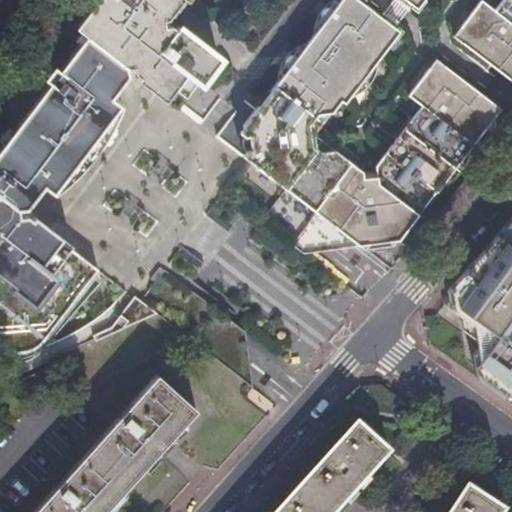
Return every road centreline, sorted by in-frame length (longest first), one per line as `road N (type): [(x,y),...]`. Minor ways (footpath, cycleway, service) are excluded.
road 1 (residential): [(369,335),(208,511)]
road 2 (residential): [(511,166),(369,335)]
road 3 (residential): [(461,403),(390,511)]
